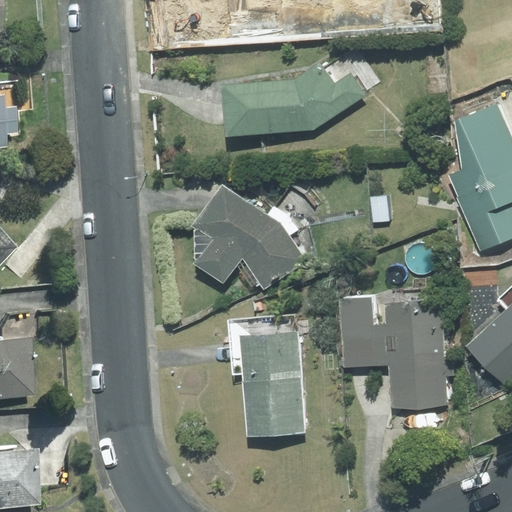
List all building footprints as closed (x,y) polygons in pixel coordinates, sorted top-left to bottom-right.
[(272,0),(189,0),(214,38),(272,0)] [(332,79),(318,57),(293,74),(219,77),(221,130),(312,126),(364,92),(348,69),(332,79)] [(511,131),(499,101),(455,118),(464,167),(451,172),(461,194),(459,195),(482,250),(511,237),(511,131)] [(308,259),(279,219),(220,177),(189,219),(192,222),(190,224),(192,253),(194,255),(192,259),(221,280),(240,253),(266,289),(308,259)] [(376,220),(392,218),(389,193),(372,194),(376,220)] [(0,260),(16,246),(0,227),(0,260)] [(450,403),(441,298),(384,303),(386,322),(376,322),(373,294),(339,296),(345,366),(391,362),(395,407),(450,403)] [(511,382),(511,300),(467,343),(508,386),(511,382)] [(306,429),(299,327),(241,330),(248,433),(306,429)] [(0,336),(0,394),(33,392),(29,335),(0,336)] [(500,391),(490,379),(477,389),(488,401),(500,391)] [(0,448),(0,504),(39,503),(37,447),(0,448)]
